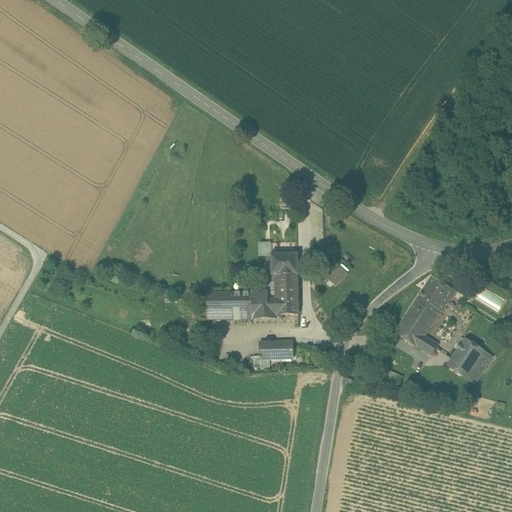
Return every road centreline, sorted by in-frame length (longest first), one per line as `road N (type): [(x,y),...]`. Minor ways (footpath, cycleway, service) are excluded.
road 1 (secondary): [(55,0),(370,217),(435,246)]
road 2 (tertiary): [(314,511),(348,332),(428,262),(435,246)]
road 3 (track): [(370,217),(441,99),(511,13)]
road 4 (unknown): [(67,245),(211,332),(232,334)]
road 5 (residential): [(0,227),(35,249),(40,264),(0,334)]
